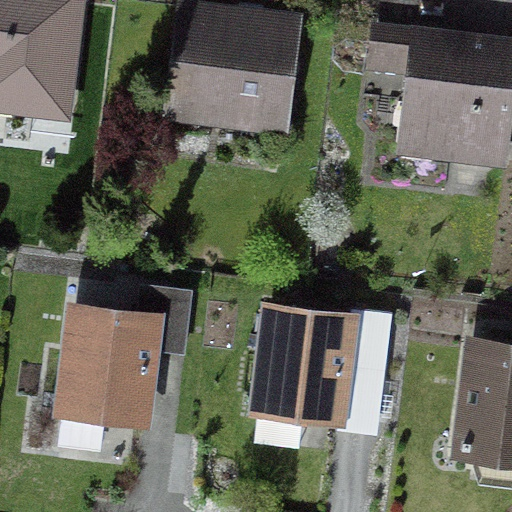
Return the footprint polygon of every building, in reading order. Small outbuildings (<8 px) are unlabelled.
[(0,0),(0,75),(13,77),(10,107),(60,113),(73,0),(0,0)] [(278,127),(291,23),(179,9),(169,94),(219,100),(217,119),(278,127)] [(405,104),(425,107),(420,148),(498,157),(511,50),(455,43),(454,53),(412,48),(405,104)] [(151,321),(72,311),(60,411),(139,421),(151,321)] [(254,410),(334,420),(346,320),(267,311),(254,410)] [(511,351),(469,346),(456,451),(511,457),(511,351)]
